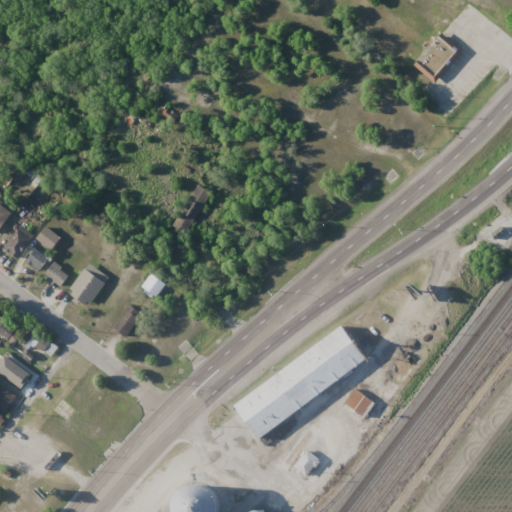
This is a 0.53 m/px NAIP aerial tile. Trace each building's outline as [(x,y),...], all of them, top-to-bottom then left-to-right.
[(437,84),(463,50),(442,33),(415,66),(437,84)] [(184,232),(211,195),(198,185),(170,222),(184,232)] [(35,236),(22,226),(5,249),(18,259),(35,236)] [(23,261),(39,272),(62,238),(47,228),(23,261)] [(70,277),(57,263),(45,275),(58,289),(70,277)] [(110,278),(90,263),(70,291),(90,306),(110,278)] [(156,297),(165,283),(152,274),(143,287),(156,297)] [(128,337),(144,314),(130,305),(114,327),(128,337)] [(21,333),(2,318),(0,316),(0,334),(12,344),(21,333)] [(343,330),(366,359),(266,436),(243,407),(343,330)] [(36,369),(14,353),(0,371),(0,372),(22,389),(36,369)] [(0,388),(0,408),(5,412),(17,397),(2,386),(0,388)] [(319,460),(306,451),(293,468),(306,478),(319,460)] [(180,511),(181,503),(186,494),(194,489),(203,487),(213,489),(220,494),(225,503),(226,511),(180,511)]
